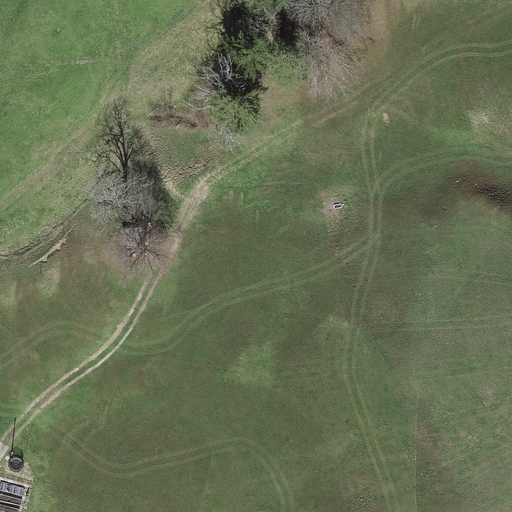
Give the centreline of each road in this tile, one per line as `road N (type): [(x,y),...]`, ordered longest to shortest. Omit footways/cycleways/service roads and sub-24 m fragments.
road 1 (track): [(0,461),(51,400),(129,338),(188,215)]
road 2 (track): [(0,222),(219,0)]
